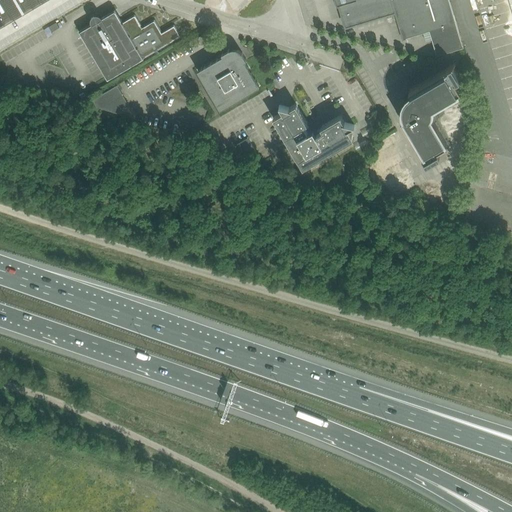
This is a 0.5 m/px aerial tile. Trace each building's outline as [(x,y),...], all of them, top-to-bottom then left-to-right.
[(0,0),(0,26),(45,0),(0,0)] [(429,31),(434,46),(437,55),(464,47),(449,0),(336,0),(338,5),(339,4),(345,22),(346,26),(395,11),(404,39),(429,31)] [(93,24),(90,25),(80,31),(85,40),(108,78),(180,36),(174,25),(162,33),(154,20),(142,28),(135,15),(122,23),(115,10),(102,18),(101,15),(98,14),(95,14),(93,15),(91,18),(91,21),(93,24)] [(221,109),(251,91),(259,86),(245,61),(247,60),(242,52),(240,49),(237,48),(233,48),(229,49),(222,53),(223,55),(198,70),(203,79),(221,109)] [(406,116),(401,119),(429,166),(430,166),(428,161),(440,154),(438,149),(447,144),(432,119),(434,116),(436,112),(436,108),(436,105),(461,90),(456,80),(460,78),(453,65),(457,63),(456,62),(409,89),(412,94),(409,97),(406,100),(404,99),(405,98),(404,98),(403,100),(403,102),(402,104),(402,106),(401,108),(401,110),(402,110),(402,108),(404,108),(405,112),(406,116)] [(117,85),(92,100),(95,104),(118,112),(128,103),(117,85)] [(355,125),(350,124),(345,122),(341,115),(315,130),(314,128),(311,129),(296,104),(289,108),(279,105),(283,112),(273,117),(298,159),(298,158),(303,168),(313,162),(312,162),(354,138),(348,129),(355,125)] [(368,119),(372,125),(376,122),(373,116),(368,119)] [(238,144),(244,155),(245,156),(255,150),(248,138),(238,144)]
